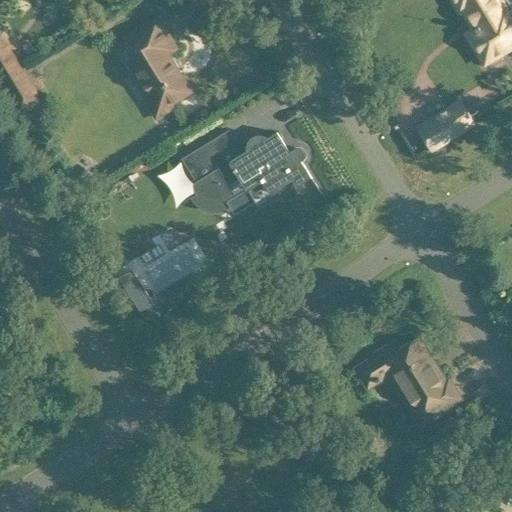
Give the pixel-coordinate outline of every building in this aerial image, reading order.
[(454,0),(455,1),(457,0),(458,0),(473,24),(477,30),(469,35),(490,69),(505,60),(501,53),(511,46),(511,1),(511,0),(454,0)] [(158,18),(141,29),(125,38),(137,57),(128,62),(135,73),(140,71),(154,95),(146,101),(156,118),(174,107),(172,104),(191,92),(176,68),(174,69),(166,55),(177,48),(158,18)] [(3,46),(0,48),(0,79),(1,80),(18,70),(3,46)] [(18,70),(1,80),(15,103),(32,93),(18,70)] [(420,129),(432,148),(473,123),(461,104),(420,129)] [(224,133),(182,159),(197,183),(191,186),(198,196),(196,198),(197,200),(198,202),(199,204),(201,206),(203,207),(205,209),(207,210),(209,210),(212,211),(214,211),(217,211),(219,210),(221,209),(224,208),(226,207),(227,205),(226,203),(237,197),(248,189),(261,182),(266,183),(271,192),(293,178),(296,183),(299,187),(313,178),(303,162),(306,157),(306,156),(306,154),(306,153),(305,151),(304,150),(303,149),(302,148),(300,148),(299,147),(290,152),(278,132),(268,138),(267,137),(264,136),(262,135),(259,135),(256,136),(253,137),(251,139),(249,141),(248,144),(247,146),(248,149),(248,151),(239,156),(224,133)] [(86,188),(94,175),(77,164),(69,177),(86,188)] [(151,297),(133,269),(119,278),(147,322),(161,313),(153,301),(151,297)] [(179,285),(153,301),(161,313),(186,297),(179,285)] [(424,429),(443,415),(460,404),(458,402),(462,399),(449,379),(446,381),(442,374),(439,376),(429,360),(432,358),(420,338),(402,349),(397,341),(377,353),(379,354),(356,369),(369,388),(394,373),(413,404),(410,406),(424,429)] [(285,374),(276,380),(282,388),(290,383),(285,374)]
